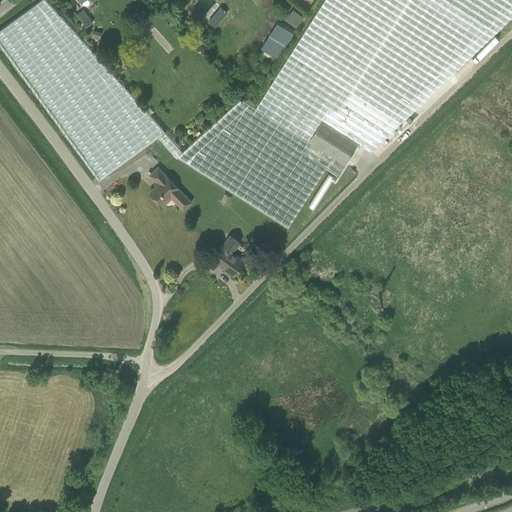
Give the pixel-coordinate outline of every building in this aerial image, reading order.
[(39,0),(0,29),(0,45),(98,180),(158,137),(176,157),(177,157),(182,152),(46,0),(39,0)] [(403,120),(452,74),(511,16),(511,0),(324,0),(255,108),(241,98),(182,152),(177,157),(287,227),(325,167),(337,175),(344,164),(308,141),(321,120),(357,143),(370,151),(403,120)] [(86,27),(93,21),(83,8),(76,13),(86,27)] [(297,25),(303,16),(293,9),(286,18),(297,25)] [(215,27),(219,23),(212,16),(208,21),(215,27)] [(277,58),(293,33),(276,23),(260,48),(277,58)] [(102,33),(93,31),(91,38),(99,40),(102,33)] [(205,117),(201,112),(194,118),(198,123),(205,117)] [(308,141),(344,164),(357,143),(321,120),(308,141)] [(183,208),(190,201),(177,187),(166,176),(158,168),(150,174),(159,183),(149,192),(160,204),(170,194),(183,208)] [(224,194),(221,203),(229,205),(232,196),(224,194)] [(232,252),(239,242),(229,235),(222,245),(211,259),(233,274),(243,260),(232,252)]
